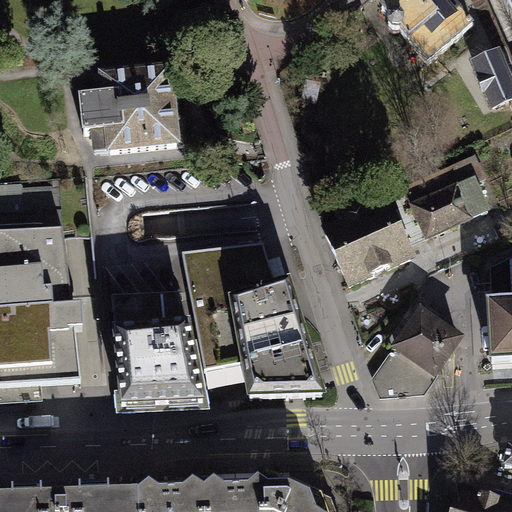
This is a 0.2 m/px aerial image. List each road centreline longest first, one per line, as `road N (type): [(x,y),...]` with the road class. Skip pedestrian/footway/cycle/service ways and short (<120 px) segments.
road 1 (residential): [(356,431),(249,57)]
road 2 (secondary): [(356,431),(0,448)]
